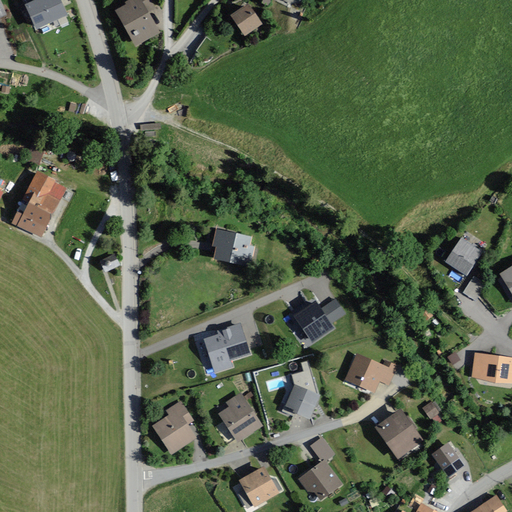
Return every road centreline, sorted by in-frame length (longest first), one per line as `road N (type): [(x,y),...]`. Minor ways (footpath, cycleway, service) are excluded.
road 1 (track): [(478,334),(440,308),(379,239),(322,197),(271,164),(138,107)]
road 2 (residential): [(134,481),(243,455),(380,402)]
road 3 (unclassified): [(132,325),(118,115)]
road 4 (unclassified): [(134,481),(132,325)]
road 5 (residential): [(49,240),(119,321),(132,325)]
road 6 (residential): [(0,64),(114,100)]
